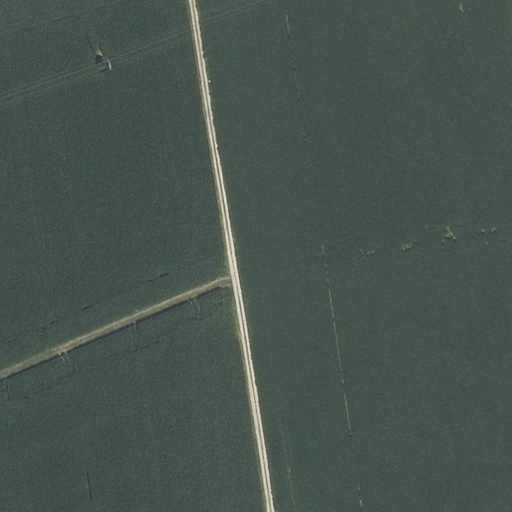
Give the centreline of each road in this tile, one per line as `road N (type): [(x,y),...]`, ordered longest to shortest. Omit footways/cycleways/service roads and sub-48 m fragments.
road 1 (track): [(271,511),(192,0)]
road 2 (track): [(0,376),(235,276)]
